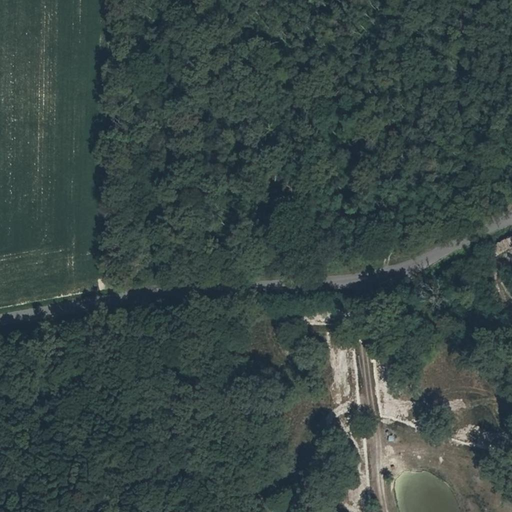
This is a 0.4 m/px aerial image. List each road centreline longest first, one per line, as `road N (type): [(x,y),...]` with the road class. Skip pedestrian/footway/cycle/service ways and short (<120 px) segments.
road 1 (unclassified): [(0,324),(107,305),(396,280),(511,238)]
road 2 (track): [(396,280),(511,25)]
